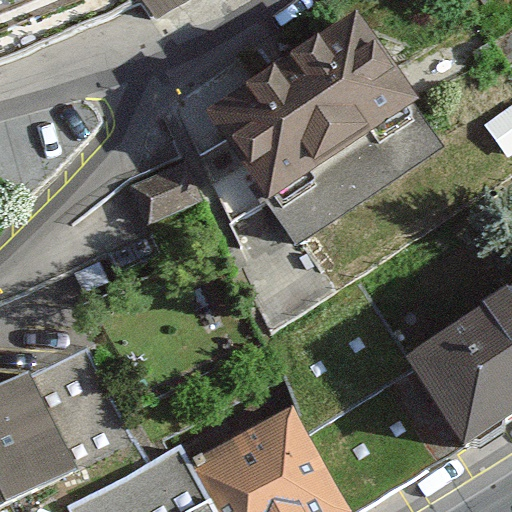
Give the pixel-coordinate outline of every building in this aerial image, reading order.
[(155,0),(162,10),(178,0),(155,0)] [(337,1),(180,102),(251,212),(408,111),(337,1)] [(158,215),(210,192),(194,155),(142,178),(158,215)] [(511,275),(390,362),(453,452),(511,410),(511,275)] [(27,378),(0,391),(0,509),(74,473),(27,378)] [(350,511),(292,407),(194,461),(222,511),(350,511)] [(204,511),(173,457),(76,511),(204,511)]
